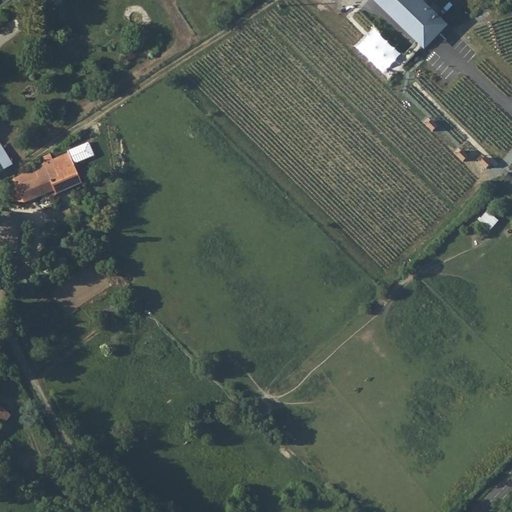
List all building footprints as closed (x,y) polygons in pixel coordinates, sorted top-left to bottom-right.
[(419,0),(377,0),(424,44),(444,23),(419,0)] [(376,27),(358,45),(383,71),(402,54),(376,27)] [(0,143),(0,166),(1,169),(11,163),(0,143)] [(81,183),(67,153),(51,159),(48,153),(41,157),(42,163),(33,167),(34,170),(6,182),(8,190),(2,192),(4,197),(9,203),(23,203),(48,193),(50,196),(81,183)] [(0,211),(0,251),(15,253),(21,216),(0,211)] [(489,211),(481,220),(492,230),(500,220),(489,211)] [(0,423),(8,414),(0,407),(0,423)]
